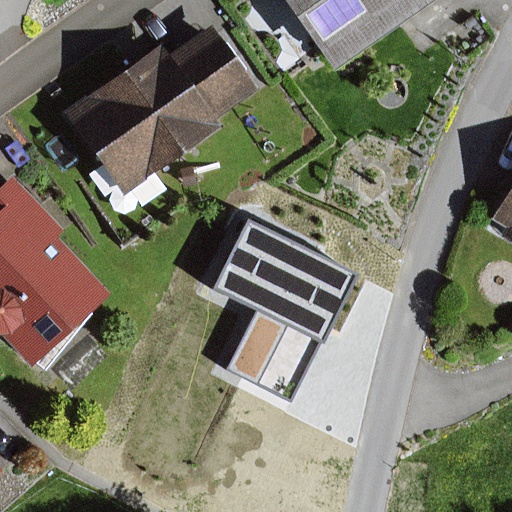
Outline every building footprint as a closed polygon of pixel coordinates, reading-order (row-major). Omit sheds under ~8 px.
[(438,0),(286,0),(336,71),(438,0)] [(167,45),(68,113),(126,196),(224,128),(217,119),(259,90),(216,29),(175,57),(167,45)] [(67,232),(15,176),(0,189),(0,335),(4,336),(35,369),(113,297),(59,240),(67,232)] [(511,187),(492,222),(508,231),(503,238),(511,243),(511,187)] [(357,276),(248,222),(214,289),(258,311),(227,372),(293,404),(357,276)]
